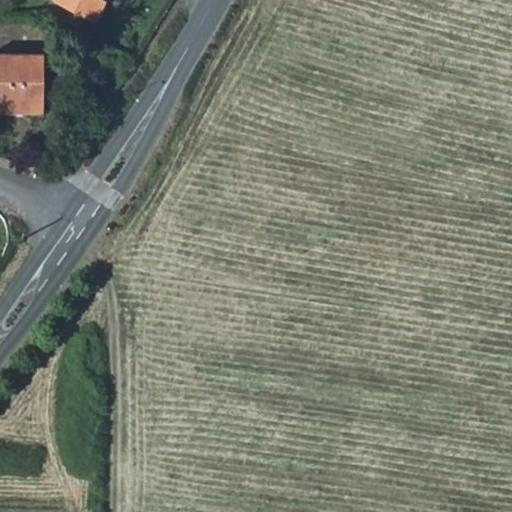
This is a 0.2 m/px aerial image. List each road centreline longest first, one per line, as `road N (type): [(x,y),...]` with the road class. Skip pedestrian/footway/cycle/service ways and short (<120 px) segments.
road 1 (track): [(67,241),(102,275),(111,331),(110,511)]
road 2 (secondary): [(82,219),(213,0)]
road 3 (secondary): [(0,339),(82,219)]
